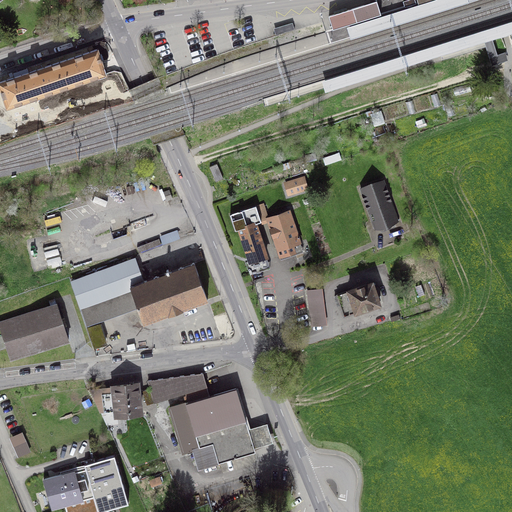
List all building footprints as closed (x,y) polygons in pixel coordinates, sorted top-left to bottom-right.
[(378,3),(376,0),(374,0),(345,9),(329,14),(333,28),(381,14),(378,3)] [(294,29),(292,22),(274,28),(276,35),(294,29)] [(98,49),(0,81),(0,86),(7,107),(106,74),(98,49)] [(289,193),(306,188),(303,178),(286,183),(289,193)] [(375,229),(398,221),(386,186),(385,186),(383,181),(360,189),(362,194),(362,195),(375,229)] [(266,256),(255,223),(262,221),(257,206),(230,214),(250,274),(262,271),(258,259),(266,256)] [(268,218),(281,258),(295,253),(294,251),(301,249),(289,211),(268,218)] [(208,300),(194,262),(142,281),(134,258),(72,281),(81,306),(80,307),(85,321),(136,303),(143,323),(208,300)] [(380,304),(372,282),(335,296),(338,305),(340,304),(344,316),(380,304)] [(321,289),(308,291),(312,325),(325,324),(321,289)] [(0,322),(0,326),(11,359),(68,340),(54,299),(49,301),(51,306),(0,322)] [(105,343),(99,324),(88,328),(95,347),(105,343)] [(154,401),(185,392),(188,402),(207,397),(204,387),(207,386),(203,373),(148,380),(154,401)] [(112,386),(113,394),(94,396),(106,424),(117,423),(116,414),(142,412),(142,410),(141,410),(138,383),(112,386)] [(153,401),(149,388),(143,390),(147,403),(153,401)] [(207,397),(188,402),(186,403),(200,446),(213,442),(219,462),(255,451),(236,388),(207,397)] [(213,442),(200,446),(186,403),(170,408),(182,451),(193,449),(199,468),(219,462),(213,442)] [(29,451),(24,439),(13,444),(18,456),(29,451)] [(85,464),(86,469),(94,496),(98,511),(129,503),(114,455),(85,464)] [(52,507),(94,496),(86,469),(44,479),(52,507)]
